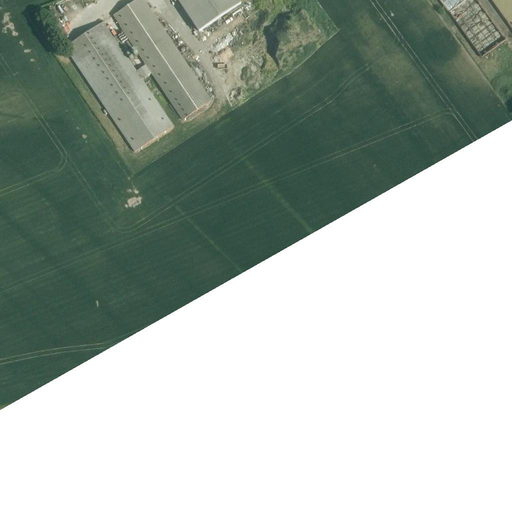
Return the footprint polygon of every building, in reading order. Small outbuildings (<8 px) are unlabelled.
[(56,18),(83,5),(81,0),(66,0),(51,8),(56,18)] [(106,27),(70,49),(136,153),(172,130),(143,84),(155,76),(182,119),(212,100),(149,0),(147,0),(118,19),(149,69),(137,77),(106,27)] [(241,0),(176,0),(180,6),(184,4),(199,31),(244,4),(241,0)] [(445,0),(486,55),(507,40),(477,0),(445,0)] [(511,0),(494,0),(511,25),(511,0)] [(250,3),(184,46),(198,66),(263,23),(250,3)]
